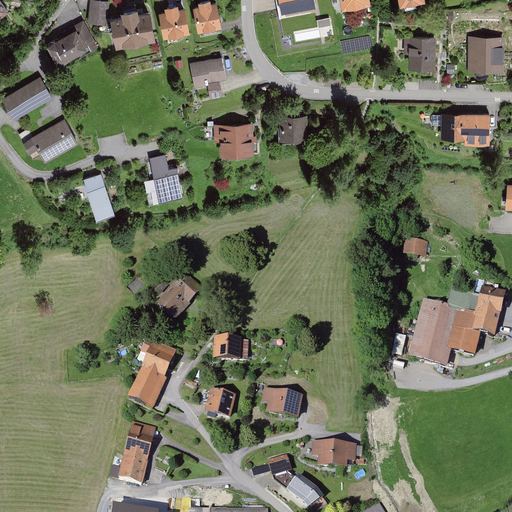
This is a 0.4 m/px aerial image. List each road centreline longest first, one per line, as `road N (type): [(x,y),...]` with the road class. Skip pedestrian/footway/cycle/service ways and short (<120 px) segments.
road 1 (residential): [(246,0),(254,54),(287,85),(511,94)]
road 2 (residential): [(283,511),(238,474),(175,397),(172,379),(210,335)]
